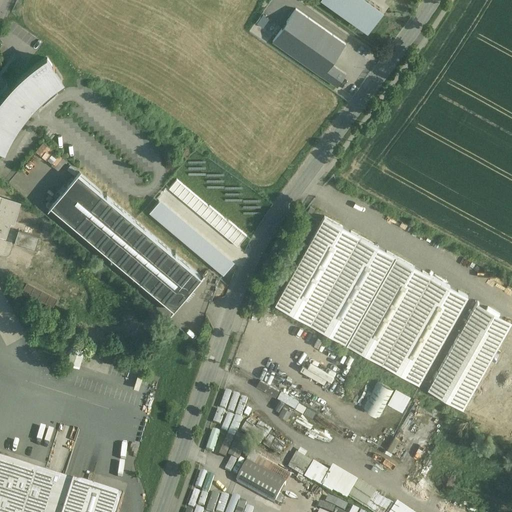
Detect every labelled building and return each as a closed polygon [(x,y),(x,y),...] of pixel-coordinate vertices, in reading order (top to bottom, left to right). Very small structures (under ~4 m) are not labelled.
[(370,0),(320,0),(365,29),(380,6),(370,0)] [(345,44),(296,9),(272,42),(321,77),(331,64),(345,44)] [(0,102),(0,146),(4,149),(8,139),(11,134),(14,129),(19,122),(24,115),(30,107),(37,100),(42,105),(49,99),(56,93),(51,87),(62,80),(53,66),(52,66),(47,58),(38,64),(30,70),(23,77),(17,83),(11,89),(6,85),(7,84),(6,83),(0,91),(0,93),(4,97),(0,102)] [(331,64),(321,77),(336,88),(346,74),(331,64)] [(35,150),(47,160),(54,151),(43,141),(35,150)] [(135,220),(107,196),(106,193),(104,194),(78,173),(79,172),(78,172),(50,206),(51,205),(76,227),(76,230),(79,229),(145,285),(145,287),(148,287),(173,308),(173,309),(173,310),(202,276),(201,275),(175,254),(175,251),(172,251),(135,220)] [(19,204),(3,199),(0,206),(0,234),(5,236),(10,221),(7,220),(8,216),(14,218),(19,204)] [(324,216),(275,305),(310,324),(360,236),(324,216)] [(39,237),(18,230),(14,244),(35,250),(39,237)] [(360,236),(310,324),(346,345),(396,256),(360,236)] [(396,256),(346,345),(382,365),(432,276),(396,256)] [(432,276),(382,365),(418,385),(468,296),(432,276)] [(476,301),(428,389),(463,408),(511,321),(476,301)] [(401,411),(409,396),(377,380),(362,409),(379,417),(386,403),(401,411)] [(223,390),(210,429),(228,435),(221,454),(236,459),(242,441),(237,440),(243,420),(239,419),(246,397),(238,395),(235,402),(228,400),(230,393),(223,390)] [(291,412),(282,407),(278,415),(287,419),(291,412)] [(211,434),(208,448),(214,449),(217,435),(211,434)] [(368,511),(413,511),(329,469),(328,471),(295,454),(287,470),(368,511)] [(0,511),(63,511),(73,483),(0,459),(0,511)] [(286,485),(246,463),(236,482),(275,504),(286,485)] [(73,483),(63,511),(118,511),(123,499),(73,483)]
